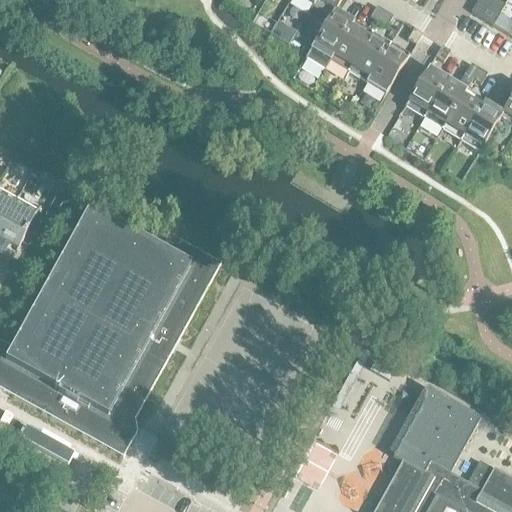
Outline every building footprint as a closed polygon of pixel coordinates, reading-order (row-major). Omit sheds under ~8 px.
[(316,0),(312,7),(330,17),(335,12),(342,0),(352,0),(354,1),(354,0),(316,0)] [(478,0),(477,4),(498,17),(505,6),(494,0),(478,0)] [(498,17),(477,4),(470,14),(492,27),(498,17)] [(369,19),(377,24),(384,13),(376,8),(369,19)] [(353,23),(335,12),(330,17),(310,51),(329,63),(353,23)] [(392,18),(384,13),(377,24),(386,29),(392,18)] [(329,63),(347,74),(371,35),(353,23),(329,63)] [(406,42),(415,47),(422,36),(413,31),(406,42)] [(347,74),(366,85),(390,46),(371,35),(347,74)] [(408,57),(390,46),(366,85),(385,97),(408,57)] [(443,64),(450,53),(441,48),(434,59),(443,64)] [(404,109),(423,120),(447,81),(428,69),(404,109)] [(487,76),(478,71),(471,82),(480,87),(487,76)] [(423,120),(441,131),(465,92),(447,81),(423,120)] [(441,131),(460,143),(484,104),(465,92),(441,131)] [(511,97),(502,114),(499,121),(511,128),(511,97)] [(479,154),(499,121),(502,114),(484,104),(460,143),(479,154)] [(31,175),(34,178),(38,177),(40,173),(38,170),(33,170),(31,175)] [(0,229),(16,201),(0,192),(0,229)] [(37,213),(16,201),(0,229),(0,258),(9,243),(18,248),(37,213)] [(0,391),(122,459),(127,451),(132,441),(136,434),(129,430),(220,266),(170,237),(163,250),(149,243),(126,231),(91,210),(53,277),(11,350),(0,343),(0,391)] [(511,511),(511,481),(493,471),(492,471),(479,464),(467,485),(449,476),(480,420),(424,389),(423,395),(424,396),(423,399),(422,403),(423,403),(422,407),(421,406),(419,410),(420,410),(416,418),(415,418),(413,422),(413,423),(409,431),(408,431),(406,435),(402,444),(401,443),(399,447),(399,448),(395,457),(394,456),(392,460),(401,465),(374,511),(511,511)]
